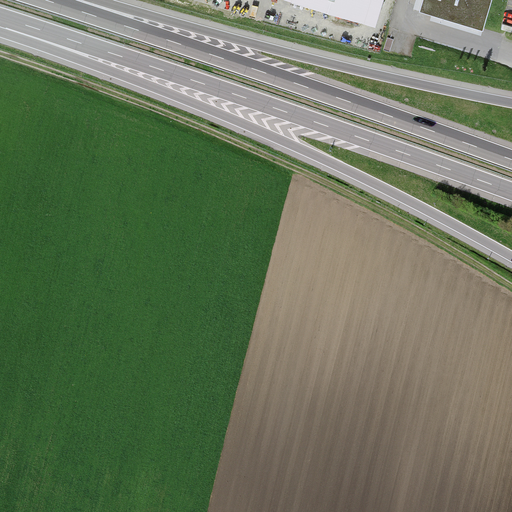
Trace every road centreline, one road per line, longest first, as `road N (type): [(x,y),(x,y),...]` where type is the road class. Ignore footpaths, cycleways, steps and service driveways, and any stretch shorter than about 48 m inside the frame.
road 1 (motorway): [(0,18),(23,40),(293,145),(511,256)]
road 2 (motorway): [(0,16),(511,192)]
road 3 (motorway): [(511,159),(46,0)]
road 4 (motorway): [(511,103),(95,0)]
